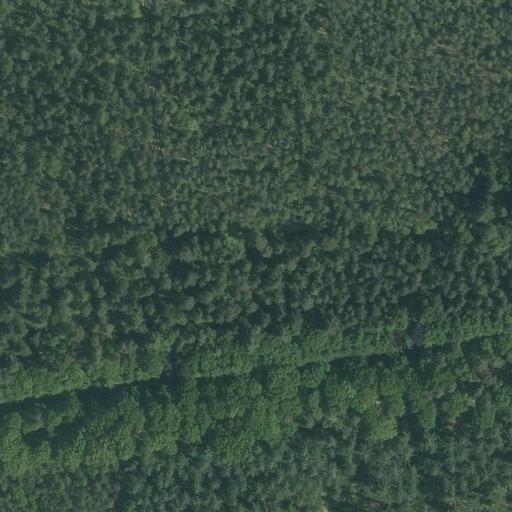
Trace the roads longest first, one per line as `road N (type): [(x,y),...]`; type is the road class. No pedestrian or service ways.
road 1 (primary): [(0,398),(511,328)]
road 2 (track): [(511,142),(437,231),(280,225),(166,233)]
road 3 (track): [(179,374),(144,0)]
road 4 (track): [(0,253),(166,233)]
